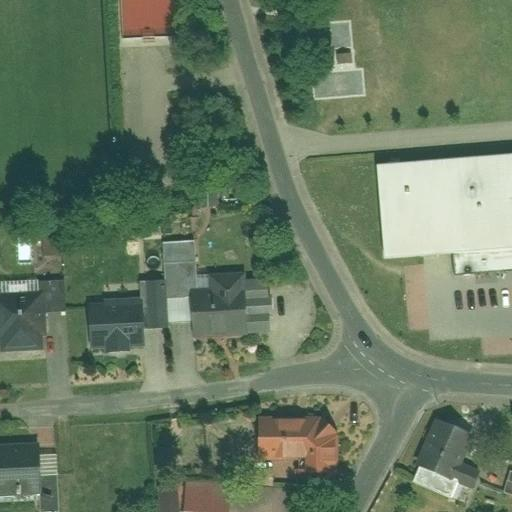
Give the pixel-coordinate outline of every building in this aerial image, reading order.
[(511,157),(384,166),(393,260),(427,258),(456,257),(458,279),(511,273),(511,157)] [(216,286),(196,286),(197,339),(253,336),(252,272),(215,272),(216,286)] [(51,290),(0,292),(0,335),(7,335),(8,350),(50,348),(49,335),(53,335),(51,290)] [(151,301),(93,302),(94,350),(152,347),(151,301)] [(308,474),(341,473),(340,428),(324,416),(261,417),(262,461),(271,461),(271,473),(290,473),(289,459),(308,459),(308,474)] [(474,435),(437,419),(417,465),(421,466),(414,482),(451,498),(457,485),(472,491),(480,471),(462,463),(474,435)] [(44,443),(0,446),(0,496),(48,495),(44,443)] [(187,481),(184,511),(291,511),(293,487),(187,481)]
